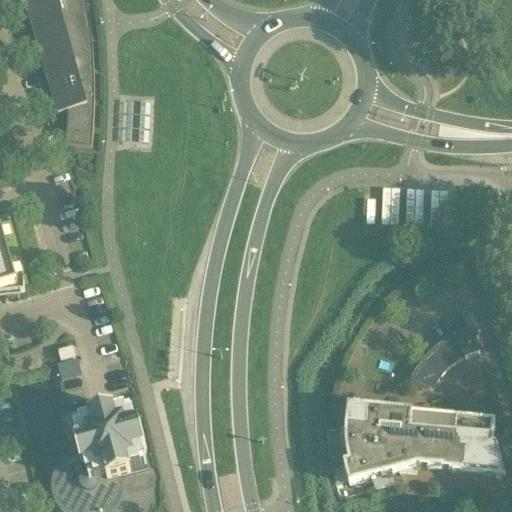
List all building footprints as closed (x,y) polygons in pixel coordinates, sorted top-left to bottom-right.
[(94,104),(94,89),(94,75),(92,46),(90,31),(88,17),(85,3),(84,0),(17,0),(20,7),(26,5),(58,116),(67,113),(66,130),(65,140),(65,147),(91,150),(93,133),(94,118),(94,104)] [(445,233),(449,193),(367,191),(365,230),(445,233)] [(0,293),(18,289),(18,288),(3,236),(0,236),(0,293)] [(429,357),(423,363),(441,380),(445,375),(450,371),(454,367),(459,364),(465,361),(465,362),(480,356),(473,331),(465,333),(457,337),(449,341),(442,345),(435,351),(429,357)] [(58,353),(61,363),(61,364),(76,360),(73,349),(58,353)] [(349,465),(344,467),(349,488),(417,470),(505,478),(497,448),(493,448),(495,423),(462,420),(463,407),(442,405),(429,401),(427,406),(426,411),(425,416),(348,409),(346,429),(346,440),(347,451),(348,462),(349,465)] [(111,511),(116,506),(119,497),(120,489),(118,480),(131,477),(130,474),(142,471),(142,470),(147,469),(146,463),(147,463),(143,452),(146,451),(140,427),(137,428),(134,416),(133,417),(132,411),(126,413),(126,412),(115,415),(114,412),(113,412),(90,419),(91,422),(79,425),(80,425),(74,427),(76,432),(75,433),(78,444),(75,445),(80,464),(72,466),(69,462),(63,466),(58,473),(55,481),(54,489),(55,498),(58,506),(63,511),(111,511)]
